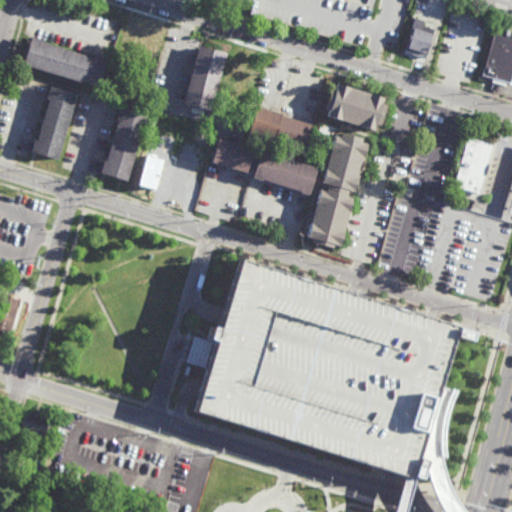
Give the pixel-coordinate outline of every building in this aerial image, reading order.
[(422,21),(421,26),(432,29),(423,59),(409,55),(410,53),(402,51),(412,18),(422,21)] [(153,57),(151,57),(150,60),(133,56),(135,52),(133,51),(142,19),(163,24),(153,57)] [(511,72),(509,84),(480,76),(494,25),(511,29),(511,72)] [(94,59),(94,57),(106,60),(98,88),(21,65),(30,37),(41,40),(40,43),(94,59)] [(207,111),(182,104),(194,60),(191,59),(194,47),(222,54),(207,111)] [(241,94),(230,91),(229,94),(220,92),(229,62),(249,68),(241,94)] [(381,100),(379,106),(383,107),(377,127),(373,126),(371,132),(323,118),(324,112),(321,110),(327,87),(332,89),(333,85),(381,100)] [(56,161),(29,153),(32,140),(35,141),(47,100),(45,99),(48,87),(75,95),(56,161)] [(126,182),(98,174),(103,160),(106,161),(117,122),(115,121),(119,108),(145,116),(126,182)] [(299,155),(267,146),(268,144),(242,136),(251,108),(277,116),(277,118),(307,127),(299,155)] [(205,145),(193,142),(198,126),(210,129),(205,145)] [(360,140),(359,144),(364,145),(350,195),(344,193),(342,199),(349,201),(335,250),(330,248),(329,252),(308,246),(309,243),(302,241),(316,192),(322,194),(324,187),(318,185),(331,137),(338,139),(339,135),(360,140)] [(492,145),(478,195),(452,188),(466,138),(492,145)] [(241,175),(205,165),(212,140),(248,151),(241,175)] [(191,144),(188,156),(181,154),(184,142),(191,144)] [(166,156),(155,196),(145,193),(153,165),(148,163),(151,152),(166,156)] [(305,198),(246,180),(255,152),(313,171),(305,198)] [(170,200),(160,197),(171,157),(181,160),(170,200)] [(198,171),(199,171),(190,202),(189,206),(177,203),(187,168),(188,168),(189,164),(199,167),(198,171)] [(472,333),(470,341),(453,336),(436,392),(434,396),(417,451),(415,458),(424,460),(418,479),(410,477),(409,478),(193,411),(211,354),(214,342),(206,340),(210,326),(218,329),(223,313),(240,259),(456,326),(455,328),(472,333)] [(13,306),(16,307),(9,332),(4,330),(3,335),(0,334),(0,293),(16,297),(13,306)] [(461,511),(455,505),(440,471),(437,435),(448,396),(436,392),(417,451),(421,486),(429,511),(461,511)] [(46,435),(41,433),(41,435),(19,428),(24,412),(46,419),(45,421),(50,422),(46,435)] [(73,454),(70,453),(68,458),(58,455),(59,449),(50,446),(56,423),(65,426),(65,428),(79,432),(73,454)] [(29,474),(14,470),(17,456),(32,460),(29,474)] [(82,486),(71,483),(75,470),(86,474),(82,486)]
